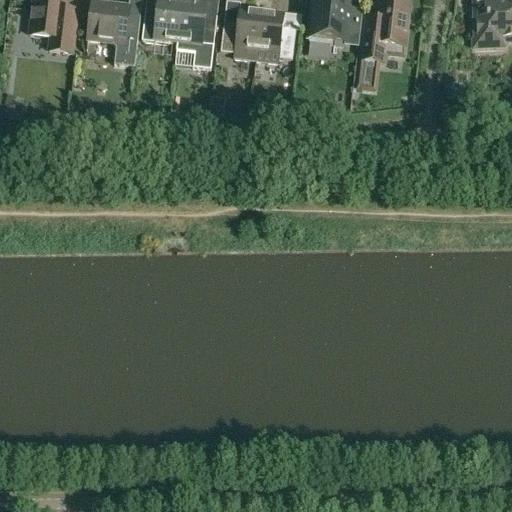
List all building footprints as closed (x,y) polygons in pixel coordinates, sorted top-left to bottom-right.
[(50,0),(34,0),(31,38),(51,40),(49,53),(72,56),(76,32),(76,33),(79,12),(64,10),(65,2),(50,0)] [(146,0),(145,11),(146,11),(143,43),(169,47),(172,43),(178,44),(183,3),(159,0),(158,0),(146,0)] [(214,52),(217,19),(218,0),(206,0),(206,6),(183,3),(178,44),(176,54),(194,56),(192,71),(211,73),(214,52)] [(344,48),(357,50),(362,11),(350,9),(351,1),(338,0),(313,0),(308,44),(332,47),(333,44),(344,45),(344,48)] [(506,52),(506,44),(511,43),(511,0),(494,0),(495,2),(473,3),(474,40),(470,41),(471,54),(506,52)] [(135,70),(140,20),(128,19),(129,9),(92,5),(88,42),(112,45),(116,51),(114,68),(135,70)] [(402,59),(409,8),(381,5),(379,22),(363,19),(361,40),(364,40),(361,63),(363,64),(362,67),(359,67),(359,71),(356,71),(355,85),(374,87),(375,72),(372,72),(373,65),(384,66),(385,57),(402,59)] [(256,66),(257,54),(262,15),(248,13),(249,11),(240,10),(238,26),(224,25),(221,54),(235,56),(234,63),(256,66)] [(275,16),(262,15),(257,54),(256,66),(279,69),(280,61),(291,63),(295,34),(281,32),(283,16),(275,15),(275,16)]
